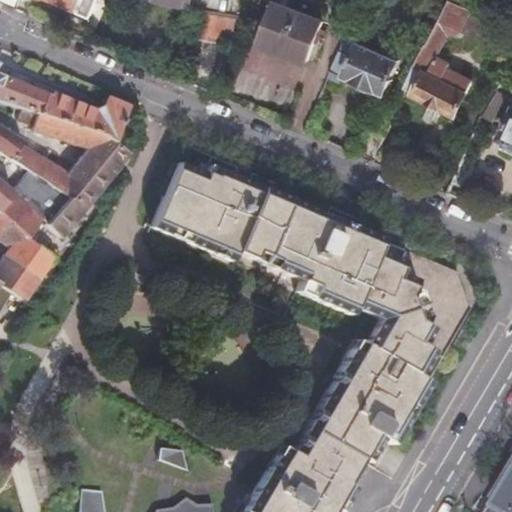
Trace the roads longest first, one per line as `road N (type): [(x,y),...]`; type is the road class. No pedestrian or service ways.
road 1 (residential): [(0,25),(511,248)]
road 2 (secondary): [(411,511),(511,353)]
